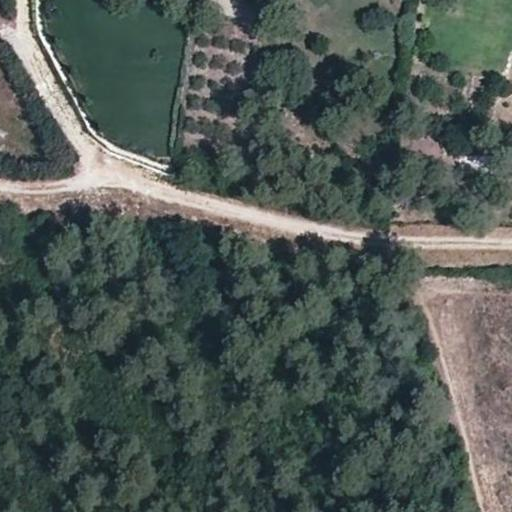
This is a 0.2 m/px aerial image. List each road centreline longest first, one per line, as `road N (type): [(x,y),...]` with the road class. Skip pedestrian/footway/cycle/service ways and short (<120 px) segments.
road 1 (track): [(511,247),(343,236),(115,181),(44,190),(0,183)]
road 2 (track): [(88,183),(29,69),(15,0)]
